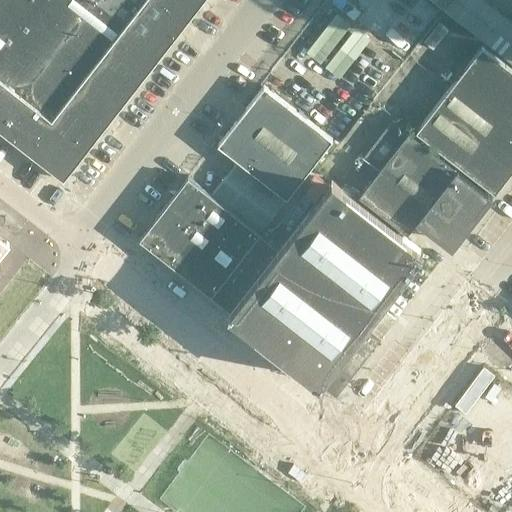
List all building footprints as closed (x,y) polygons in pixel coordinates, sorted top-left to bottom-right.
[(0,0),(0,30),(11,39),(41,0),(0,0)] [(112,118),(186,22),(157,0),(41,0),(11,39),(44,65),(112,118)] [(203,0),(157,0),(186,22),(203,0)] [(441,13),(424,0),(327,0),(405,60),(441,13)] [(457,20),(472,0),(447,0),(442,8),(457,20)] [(472,32),(492,7),(483,0),(472,0),(457,20),(472,32)] [(488,44),(507,19),(492,7),(472,32),(488,44)] [(320,63),(351,24),(337,13),(306,52),(320,63)] [(503,55),(511,43),(511,22),(507,19),(488,44),(503,55)] [(339,78),(370,39),(356,28),(325,67),(339,78)] [(0,53),(11,39),(0,30),(0,53)] [(0,122),(21,95),(44,65),(11,39),(0,53),(0,122)] [(511,62),(511,43),(503,55),(511,62)] [(495,192),(511,169),(511,68),(482,45),(415,131),(495,192)] [(112,118),(44,65),(21,95),(50,119),(88,148),(112,118)] [(345,114),(317,92),(310,101),(277,75),(269,85),(330,133),(345,114)] [(286,198),(332,139),(264,85),(217,144),(286,198)] [(0,129),(26,150),(50,119),(21,95),(0,122),(0,129)] [(489,193),(392,118),(355,166),(371,179),(359,195),(407,233),(419,217),(451,242),(489,193)] [(63,179),(88,148),(50,119),(26,150),(63,179)] [(285,199),(236,163),(212,193),(260,230),(285,199)] [(236,213),(188,176),(188,175),(172,196),(196,215),(220,234),(236,213)] [(377,305),(421,249),(332,180),(230,311),(334,393),(336,394),(380,338),(370,330),(385,311),(377,305)] [(163,257),(196,215),(172,196),(139,238),(163,257)] [(211,295),(260,232),(236,213),(220,234),(187,276),(211,295)] [(187,276),(220,234),(196,215),(163,257),(187,276)] [(0,251),(4,246),(5,247),(6,246),(7,246),(9,244),(6,241),(6,242),(5,241),(4,242),(0,239),(0,251)]
